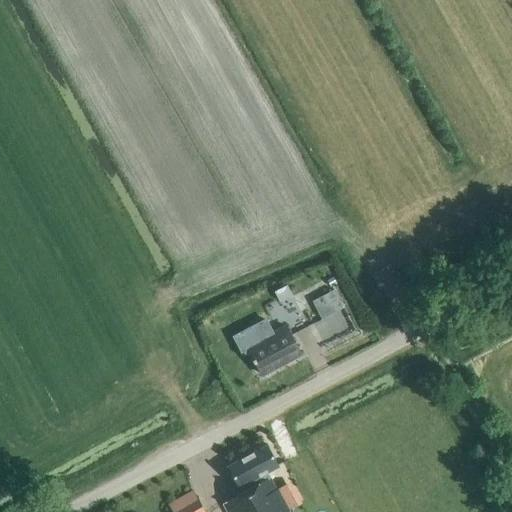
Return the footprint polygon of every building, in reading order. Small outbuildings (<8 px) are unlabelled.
[(293,331),(307,324),(295,300),(280,307),(293,331)] [(265,321),(234,338),(243,355),(249,352),(254,360),(252,361),(254,364),(255,363),(262,375),(300,355),(285,327),(272,334),(265,321)] [(232,322),(217,322),(218,339),(233,338),(232,322)] [(276,490),(267,473),(278,467),(267,446),(228,467),(242,493),(223,504),(227,511),(289,511),(277,490),(276,490)] [(205,511),(192,490),(168,504),(172,511),(205,511)]
